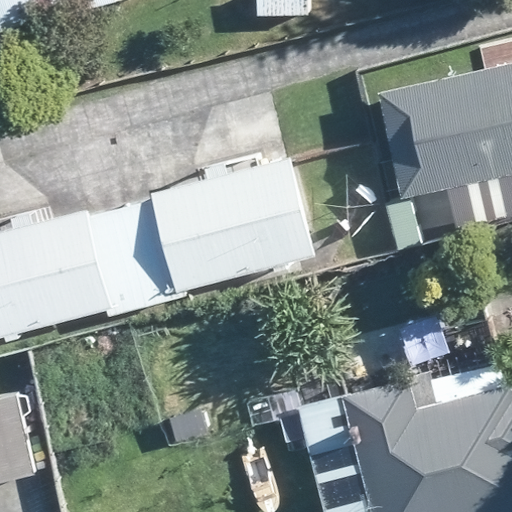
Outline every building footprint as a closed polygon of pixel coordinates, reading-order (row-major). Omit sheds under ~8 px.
[(15,0),(20,18),(94,0),(15,0)] [(511,61),(392,96),(419,192),(456,182),(469,226),(511,214),(511,61)] [(143,198),(166,293),(188,287),(203,285),(202,280),(336,247),(332,231),(312,149),(268,160),(188,181),(176,184),(177,190),(143,198)] [(124,304),(166,293),(143,198),(112,206),(111,200),(0,228),(0,331),(123,300),(124,304)] [(211,421),(315,393),(302,347),(200,375),(202,382),(167,392),(173,417),(140,426),(149,458),(217,440),(211,421)] [(395,511),(507,511),(511,511),(511,378),(435,399),(427,370),(366,385),(367,393),(317,407),(343,511),(362,511),(372,510),(394,504),(395,511)] [(0,475),(40,467),(53,464),(35,385),(0,393),(0,475)]
